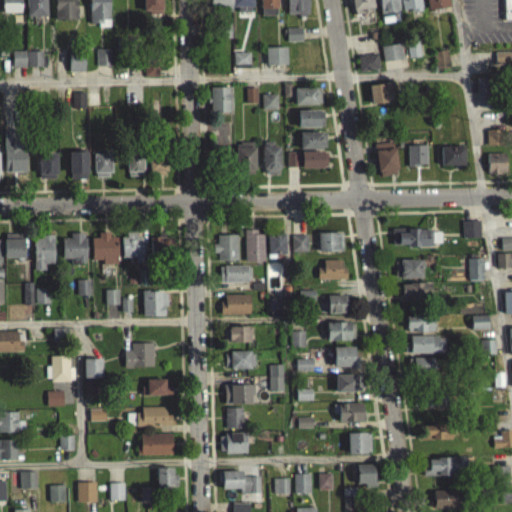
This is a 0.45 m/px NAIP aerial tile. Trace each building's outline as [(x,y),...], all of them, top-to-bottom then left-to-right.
[(0,0),(1,19),(20,18),(19,0),(0,0)] [(24,0),(25,22),(45,21),(44,0),(24,0)] [(54,0),(53,24),(75,25),(76,0),(54,0)] [(87,0),(89,28),(109,27),(108,0),(87,0)] [(159,0),(141,0),(142,19),(160,18),(159,0)] [(208,0),(209,15),(237,15),(237,18),(251,17),(251,0),(208,0)] [(258,0),(259,15),(262,15),(262,20),(268,20),(268,14),(276,13),(275,0),(258,0)] [(306,0),(285,0),(286,21),(307,20),(306,0)] [(372,14),(370,0),(349,0),(351,16),(372,14)] [(376,0),(381,27),(392,25),(391,17),(399,16),(395,0),(376,0)] [(419,0),(398,0),(401,17),(421,15),(419,0)] [(424,0),(428,16),(447,12),(444,0),(424,0)] [(511,24),(511,0),(502,0),(503,25),(511,24)] [(300,33),(285,33),(286,47),(301,46),(300,33)] [(407,63),(419,62),(418,48),(407,48),(407,63)] [(382,67),(401,65),(400,49),(380,51),(382,67)] [(285,52),(264,53),(265,71),(286,70),(285,52)] [(95,71),(111,71),(111,54),(95,54),(95,71)] [(68,77),(83,77),(83,55),(67,56),(68,77)] [(434,74),(448,72),(446,55),(432,57),(434,74)] [(11,72),(25,72),(25,56),(11,56),(11,72)] [(26,72),(41,72),(41,57),(26,56),(26,72)] [(248,57),(232,58),(232,70),(249,69),(248,57)] [(493,70),(511,70),(511,57),(493,57),(493,70)] [(357,76),(377,76),(376,59),(356,60),(357,76)] [(157,82),(158,68),(143,67),(143,81),(157,82)] [(477,102),(488,102),(487,84),(476,84),(477,102)] [(367,90),(369,109),(393,107),(392,88),(367,90)] [(229,118),(229,93),(210,92),(209,117),(229,118)] [(255,108),(255,93),(244,93),(244,108),(255,108)] [(293,110),(320,110),(319,93),(293,93),(293,110)] [(84,97),(71,97),(71,114),(84,114),(84,97)] [(276,115),(276,99),(260,99),(260,115),(276,115)] [(322,116),(295,116),(296,132),(322,132),(322,116)] [(485,150),(499,150),(499,135),(485,135),(485,150)] [(298,137),(298,154),(324,154),(324,137),(298,137)] [(262,179),(279,179),(278,151),(271,152),(271,146),(261,147),(262,179)] [(253,147),(234,147),(234,179),(253,179),(253,147)] [(377,182),(397,179),(392,147),(372,150),(377,182)] [(406,171),(425,171),(425,150),(406,150),(406,171)] [(229,151),(217,152),(218,166),(229,166),(229,151)] [(463,170),(462,151),(439,151),(440,171),(463,170)] [(85,156),(67,157),(68,184),(86,184),(85,156)] [(285,158),(286,173),(326,172),(325,156),(285,158)] [(37,158),(37,184),(56,184),(55,158),(37,158)] [(139,181),(140,158),(125,158),(125,181),(139,181)] [(504,179),(504,158),(486,159),(486,180),(504,179)] [(92,182),(109,182),(109,159),(92,159),(92,182)] [(147,159),(148,180),(165,180),(164,159),(147,159)] [(461,243),(479,243),(479,226),(461,226),(461,243)] [(440,250),(440,234),(391,235),(391,251),(440,250)] [(262,236),(243,236),(243,267),(263,267),(262,236)] [(2,263),(23,262),(22,238),(2,239),(2,263)] [(61,264),(69,264),(69,269),(85,268),(85,238),(69,238),(69,243),(61,243),(61,264)] [(141,238),(120,239),(120,263),(142,262),(141,238)] [(317,257),(341,256),(340,238),(317,238),(317,257)] [(91,265),(101,265),(101,269),(117,269),(116,239),(97,239),(97,243),(90,243),(91,265)] [(283,239),(266,239),(266,259),(284,259),(283,239)] [(291,240),(291,257),(306,256),(305,239),(291,240)] [(149,241),(150,259),(172,258),(171,240),(149,241)] [(235,240),(216,240),(216,249),(212,249),(212,259),(216,259),(216,266),(236,266),(235,240)] [(33,275),(44,275),(44,268),(53,268),(53,241),(32,241),(33,275)] [(511,255),(511,243),(499,243),(500,256),(511,255)] [(496,274),(508,273),(508,269),(511,268),(511,258),(495,259),(496,274)] [(421,283),(421,264),(394,265),(394,283),(421,283)] [(482,285),(482,264),(466,264),(466,285),(482,285)] [(339,265),(322,265),(322,273),(316,273),(316,285),(345,284),(345,273),(339,273),(339,265)] [(218,271),(218,288),(249,287),(248,271),(218,271)] [(138,291),(149,290),(148,276),(137,276),(138,291)] [(76,302),(90,301),(89,285),(75,285),(76,302)] [(23,310),(32,310),(31,288),(22,288),(23,310)] [(399,306),(429,307),(430,289),(400,288),(399,306)] [(48,294),(34,294),(34,309),(48,309),(48,294)] [(104,310),(118,310),(117,295),(103,295),(104,310)] [(313,306),(313,296),(298,295),(298,305),(313,306)] [(141,321),(165,321),(165,297),(141,297),(141,321)] [(511,297),(501,297),(502,319),(511,319),(511,297)] [(248,319),(247,299),(220,300),(220,319),(248,319)] [(344,300),(326,301),(326,318),(345,318),(344,300)] [(405,337),(433,337),(432,321),(405,322),(405,337)] [(486,321),(469,321),(470,335),(487,334),(486,321)] [(325,328),(325,346),(353,346),(353,328),(325,328)] [(248,331),(223,332),(223,348),(248,348),(248,331)] [(51,346),(63,347),(63,333),(52,333),(51,346)] [(0,336),(0,356),(21,357),(21,346),(16,346),(16,337),(0,336)] [(303,336),(289,336),(289,352),(303,352),(303,336)] [(408,359),(442,358),(442,341),(408,341),(408,359)] [(494,345),(478,345),(478,360),(494,359),(494,345)] [(151,348),(129,348),(129,355),(122,355),(122,373),(152,372),(151,348)] [(353,352),(331,352),(332,372),(353,372),(353,352)] [(223,357),(224,374),(253,374),(253,356),(223,357)] [(68,386),(68,361),(49,361),(49,371),(45,371),(45,387),(68,386)] [(411,363),(411,380),(433,379),(433,362),(411,363)] [(100,364),(82,364),(82,383),(100,383),(100,364)] [(311,364),(294,364),(295,376),(311,376),(311,364)] [(268,396),(282,396),(281,370),(266,370),(268,396)] [(334,398),(357,397),(356,379),(334,380),(334,398)] [(142,400),(168,400),(169,384),(142,384),(142,400)] [(250,390),(222,390),(223,409),(251,409),(250,390)] [(310,394),(295,395),(295,406),(310,405),(310,394)] [(61,396),(45,396),(45,411),(61,411),(61,396)] [(441,413),(441,402),(411,403),(411,415),(441,413)] [(241,412),(224,413),(224,434),(242,433),(241,412)] [(134,413),(134,432),(170,431),(170,420),(164,420),(164,413),(134,413)] [(103,414),(87,415),(88,426),(103,426),(103,414)] [(0,437),(23,437),(23,426),(17,426),(16,417),(0,417),(0,437)] [(311,422),(295,423),(295,433),(311,433),(311,422)] [(421,445),(450,445),(450,429),(422,429),(421,445)] [(511,452),(510,435),(498,436),(498,441),(491,442),(492,454),(511,452)] [(218,439),(218,459),(245,458),(244,438),(218,439)] [(345,439),(346,459),(369,458),(369,438),(345,439)] [(170,439),(138,439),(138,460),(170,460),(170,439)] [(72,441),(58,441),(58,455),(72,455),(72,441)] [(422,481),(456,481),(456,463),(422,464),(422,481)] [(372,469),(354,470),(355,491),(373,491),(372,469)] [(495,488),(508,488),(507,471),(495,471),(495,488)] [(174,473),(154,473),(155,493),(175,493),(174,473)] [(240,476),(220,476),(220,494),(239,494),(239,499),(259,498),(258,481),(241,482),(240,476)] [(18,477),(19,494),(35,493),(35,477),(18,477)] [(316,495),(330,495),(329,478),(316,479),(316,495)] [(292,479),(293,499),(309,498),(309,479),(292,479)] [(287,483),(272,484),(272,499),(287,498),(287,483)] [(75,507),(94,507),(94,487),(75,488),(75,507)] [(122,488),(107,488),(108,505),(123,505),(122,488)] [(64,490),(48,491),(48,507),(64,507),(64,490)] [(139,508),(151,508),(151,493),(139,493),(139,508)] [(511,508),(511,495),(500,495),(500,509),(511,508)] [(431,496),(431,511),(455,511),(455,496),(431,496)]
